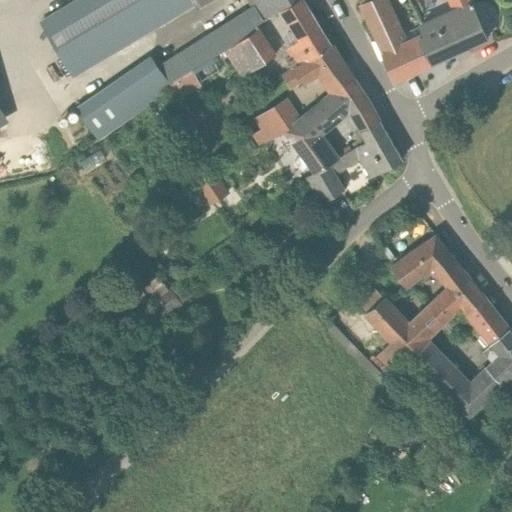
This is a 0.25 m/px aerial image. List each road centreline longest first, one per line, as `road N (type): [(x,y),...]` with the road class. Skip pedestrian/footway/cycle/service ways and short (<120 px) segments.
road 1 (unclassified): [(72,511),(364,218),(428,174)]
road 2 (tertiary): [(511,294),(428,174)]
road 3 (tertiary): [(400,121),(336,0)]
road 4 (unclassified): [(400,121),(511,55)]
